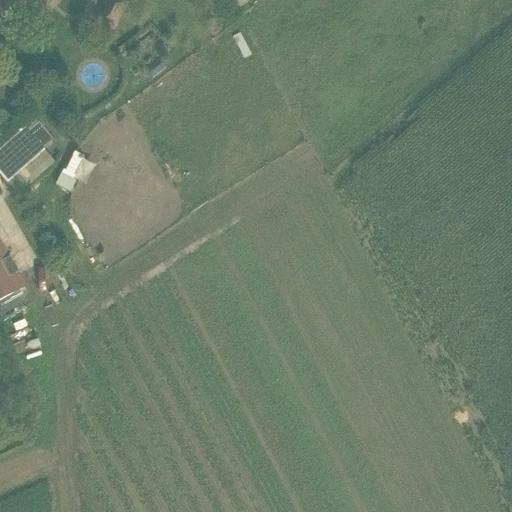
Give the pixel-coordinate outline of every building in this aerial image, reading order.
[(127,4),(117,0),(107,0),(97,25),(104,28),(100,36),(110,40),(113,33),(115,33),(127,4)] [(230,0),(231,0),(238,10),(251,0),(230,0)] [(44,153),(25,131),(0,153),(0,176),(8,185),(44,153)] [(75,154),(65,173),(64,176),(73,181),(84,159),(75,154)] [(0,303),(25,289),(0,244),(0,303)]
